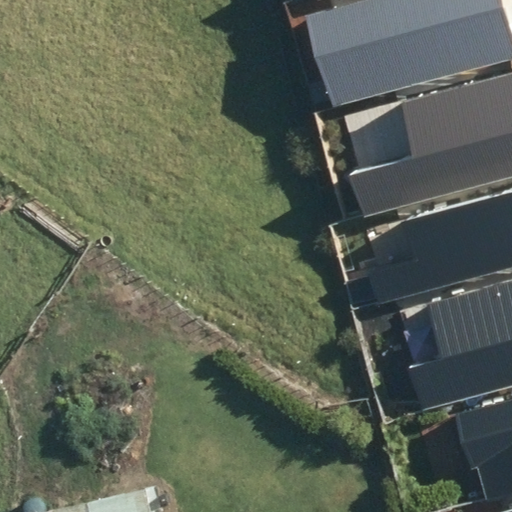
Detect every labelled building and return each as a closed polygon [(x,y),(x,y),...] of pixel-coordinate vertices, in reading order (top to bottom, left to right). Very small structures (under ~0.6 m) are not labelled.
[(373,0),(306,19),(331,109),(511,59),(511,33),(502,0),(373,0)] [(354,173),(365,214),(511,173),(511,70),(398,102),(413,156),(354,173)] [(371,274),(379,301),(511,264),(511,188),(404,218),(416,261),(371,274)] [(410,370),(419,405),(511,381),(511,282),(429,304),(444,361),(410,370)] [(511,399),(456,415),(471,470),(478,468),(486,499),(511,491),(511,399)] [(49,509),(49,511),(161,511),(157,487),(49,509)]
